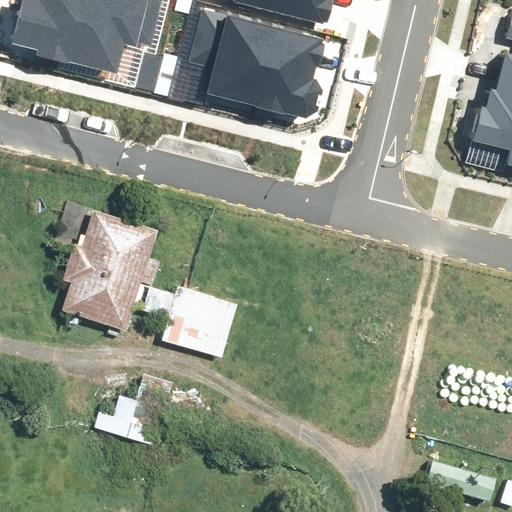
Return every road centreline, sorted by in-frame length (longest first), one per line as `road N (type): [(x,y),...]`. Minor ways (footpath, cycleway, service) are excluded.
road 1 (residential): [(0,124),(362,216)]
road 2 (residential): [(416,0),(362,216)]
road 3 (residential): [(362,216),(511,251)]
